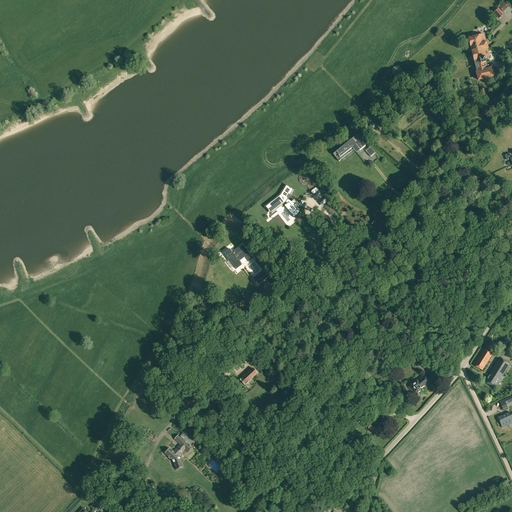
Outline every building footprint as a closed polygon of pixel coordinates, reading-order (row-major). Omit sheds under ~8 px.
[(493,13),(498,19),(504,14),(498,9),(493,13)] [(472,53),(486,49),(487,49),(486,43),(485,43),(483,36),(482,35),(478,36),(478,35),(477,34),(473,35),(472,36),(472,38),(470,38),(469,40),(471,47),(472,53)] [(475,65),(485,63),(484,58),(488,57),(486,49),(472,53),(475,65)] [(476,73),(478,80),(492,77),(490,69),(486,70),(485,63),(475,65),(475,66),(472,67),(473,72),(477,71),(477,72),(476,73)] [(494,97),(489,104),(493,107),(498,100),(500,98),(496,95),(494,97)] [(339,159),(348,152),(349,153),(355,148),(356,150),(358,148),(360,150),(365,145),(357,135),(333,154),(339,161),(340,160),(339,159)] [(375,153),(370,147),(366,151),(371,157),(375,153)] [(375,170),(383,166),(381,162),(373,166),(375,170)] [(279,194),(264,206),(266,209),(268,208),(272,213),(277,209),(275,206),(283,200),(285,202),(287,204),(285,205),(292,214),(294,216),(294,217),(295,217),(300,212),(298,210),(297,210),(296,211),(291,205),(293,202),(295,203),(295,204),(297,201),(293,199),(292,202),(288,199),(285,197),(288,193),(291,194),(294,189),(287,185),(285,184),(279,194)] [(372,224),(380,231),(385,225),(376,218),(372,224)] [(243,245),(234,251),(235,252),(233,254),(229,249),(224,253),(236,269),(242,265),(239,261),(245,257),(248,262),(253,258),(243,245)] [(275,259),(270,263),(275,270),(281,266),(275,259)] [(267,277),(263,271),(253,278),(258,284),(267,277)] [(473,365),(482,371),(492,354),(483,349),(473,365)] [(408,361),(414,365),(417,360),(411,356),(408,361)] [(485,383),(494,388),(499,379),(500,379),(510,364),(499,358),(490,373),(491,373),(485,383)] [(240,380),(245,385),(257,374),(252,368),(240,380)] [(415,392),(418,392),(420,391),(420,388),(419,388),(427,381),(425,378),(420,381),(418,379),(409,387),(412,390),(413,389),(415,392)] [(503,409),(507,407),(504,400),(499,402),(503,409)] [(511,413),(511,414),(511,415),(510,412),(498,418),(502,427),(511,422),(511,413)] [(206,426),(218,443),(222,440),(223,442),(227,438),(226,437),(227,436),(224,432),(215,420),(206,426)] [(369,428),(376,433),(379,428),(371,423),(371,424),(367,421),(365,425),(369,428)] [(174,463),(176,469),(183,467),(180,459),(178,457),(182,453),(182,452),(185,449),(188,452),(192,448),(189,445),(193,442),(183,433),(180,436),(178,435),(174,439),(180,444),(173,452),(170,448),(165,453),(168,456),(168,458),(170,459),(171,459),(172,460),(174,463)] [(217,465),(212,470),(220,477),(225,472),(217,465)]
